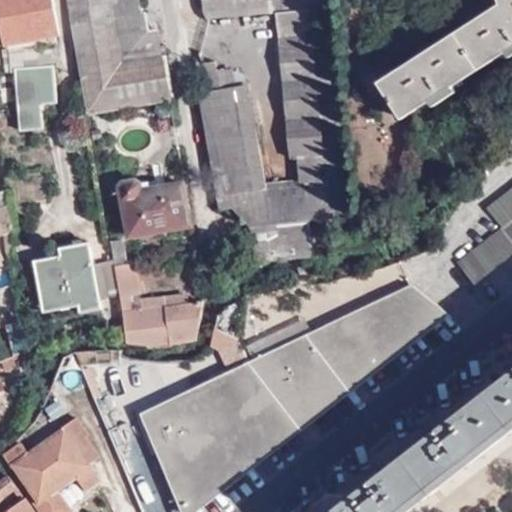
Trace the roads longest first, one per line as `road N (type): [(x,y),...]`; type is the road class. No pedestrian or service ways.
road 1 (residential): [(261,511),(511,323)]
road 2 (unknown): [(147,511),(77,379)]
